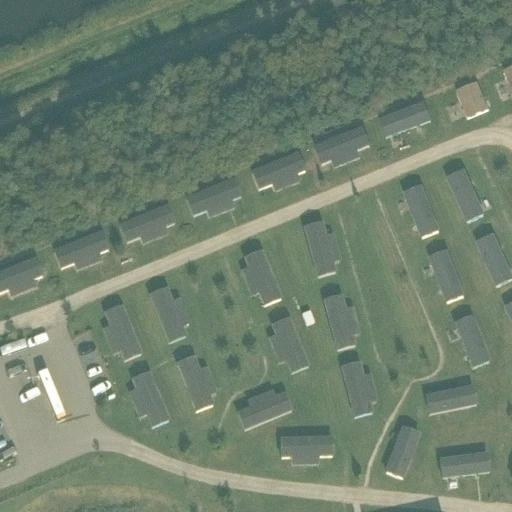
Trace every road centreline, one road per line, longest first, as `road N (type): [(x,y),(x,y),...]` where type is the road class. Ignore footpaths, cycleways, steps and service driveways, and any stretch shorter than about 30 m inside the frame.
road 1 (track): [(0,127),(316,0)]
road 2 (track): [(204,0),(0,83)]
